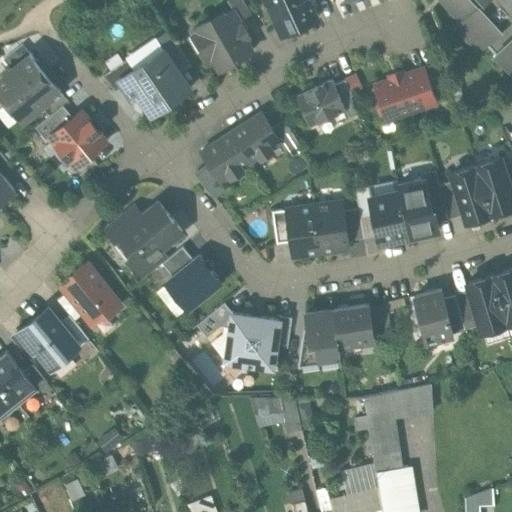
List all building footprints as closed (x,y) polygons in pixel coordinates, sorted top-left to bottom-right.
[(227,0),(234,10),(239,20),(250,14),(242,0),(227,0)] [(266,0),(282,34),(317,18),(312,6),(313,6),(310,0),(266,0)] [(511,0),(440,0),(460,21),(455,26),(479,52),(487,44),(495,52),(493,54),(511,74),(511,0)] [(209,20),(192,30),(208,57),(211,56),(219,69),(252,51),(245,39),(249,37),(239,20),(234,10),(211,23),(209,20)] [(188,61),(169,31),(156,39),(163,49),(164,48),(177,68),(188,61)] [(11,68),(30,53),(22,43),(4,58),(11,68)] [(132,99),(138,95),(151,114),(190,88),(177,68),(164,48),(163,49),(135,67),(118,79),(122,85),(132,99)] [(0,76),(0,94),(7,102),(50,68),(44,60),(36,60),(30,53),(11,68),(10,68),(5,68),(5,73),(0,76)] [(115,90),(122,85),(118,79),(135,67),(129,57),(104,74),(115,90)] [(424,67),(373,84),(380,103),(378,107),(380,114),(385,116),(386,120),(437,102),(429,80),(424,67)] [(60,91),(55,83),(55,75),(50,68),(7,102),(22,122),(35,111),(41,111),(41,106),(42,106),(60,91)] [(440,76),(429,80),(437,102),(448,98),(440,76)] [(346,109),(334,85),(332,79),(296,96),(309,126),(346,109)] [(346,80),(334,85),(346,109),(349,117),(360,112),(346,80)] [(42,106),(49,115),(63,104),(68,100),(60,91),(42,106)] [(46,140),(50,136),(50,135),(73,117),(63,104),(49,115),(35,127),(46,140)] [(50,135),(50,136),(75,166),(106,141),(81,110),(73,117),(50,135)] [(271,148),(280,142),(271,127),(261,112),(231,132),(250,161),(259,156),(261,158),(273,151),(271,148)] [(302,150),(284,119),(271,127),(280,142),(290,157),(302,150)] [(241,167),(250,161),(231,132),(201,151),(209,163),(220,181),(229,175),(231,178),(243,170),(241,167)] [(0,171),(0,172),(11,164),(0,151),(0,171)] [(476,165),(492,213),(511,206),(511,192),(502,163),(500,157),(476,165)] [(511,160),(502,163),(511,192),(511,160)] [(209,163),(194,172),(214,198),(226,190),(220,181),(209,163)] [(453,180),(464,214),(466,221),(492,213),(476,165),(451,173),(453,180)] [(431,207),(445,205),(439,185),(435,170),(422,172),(423,179),(425,178),(431,207)] [(0,203),(15,191),(0,172),(0,171),(0,203)] [(431,207),(425,178),(423,179),(398,184),(399,190),(409,237),(439,231),(435,215),(433,216),(431,207)] [(445,205),(449,219),(464,214),(453,180),(439,185),(445,205)] [(399,190),(371,196),(381,243),(409,237),(399,190)] [(342,201),(314,205),(321,252),(348,249),(347,240),(343,211),(342,201)] [(182,231),(159,203),(137,220),(113,239),(115,240),(117,238),(130,254),(128,256),(137,267),(160,249),(182,231)] [(314,205),(286,209),(291,240),(293,256),(321,252),(314,205)] [(364,238),(358,208),(343,211),(347,240),(364,238)] [(286,209),(272,211),(277,242),(291,240),(286,209)] [(113,239),(137,220),(130,211),(106,230),(113,239)] [(168,258),(162,263),(174,278),(194,261),(183,246),(168,258)] [(160,249),(137,267),(144,277),(162,263),(168,258),(160,249)] [(199,257),(194,261),(174,278),(167,283),(187,308),(219,282),(199,257)] [(62,287),(67,293),(83,313),(91,322),(104,312),(107,315),(122,303),(88,262),(73,273),(75,276),(62,287)] [(511,268),(492,275),(507,324),(511,322),(511,268)] [(482,331),(507,324),(492,275),(467,282),(469,290),(479,325),(482,331)] [(414,323),(420,327),(422,326),(426,343),(453,336),(452,333),(443,298),(441,289),(414,296),(417,309),(415,310),(412,316),(414,323)] [(455,295),(464,329),(479,325),(469,290),(454,294),(455,295)] [(69,314),(74,320),(83,313),(67,293),(58,300),(69,314)] [(443,298),(452,333),(464,330),(464,329),(455,295),(443,298)] [(232,313),(233,313),(225,302),(197,325),(207,337),(221,326),(230,328),(232,313)] [(333,310),(338,346),(373,341),(368,305),(333,310)] [(20,331),(36,349),(51,368),(77,346),(78,345),(60,322),(48,308),(20,331)] [(301,337),(298,364),(339,358),(338,346),(333,310),(305,313),(308,337),(301,337)] [(246,315),(233,313),(232,313),(230,328),(225,361),(247,364),(247,366),(250,366),(251,364),(273,368),(276,343),(279,320),(278,320),(265,318),(265,317),(246,315)] [(78,345),(77,346),(78,347),(89,339),(74,320),(69,314),(60,322),(78,345)] [(279,316),(278,320),(279,320),(276,343),(288,345),(292,318),(279,316)] [(20,331),(11,338),(26,357),(36,349),(20,331)] [(0,381),(19,405),(37,390),(23,372),(6,351),(0,356),(0,381)] [(23,372),(37,390),(38,391),(48,384),(32,364),(23,372)] [(0,419),(19,405),(0,381),(0,419)] [(432,411),(431,387),(364,397),(375,470),(400,466),(393,417),(432,411)] [(286,392),(257,394),(258,422),(287,421),(286,392)] [(413,511),(407,465),(400,466),(375,470),(378,485),(381,508),(381,511),(413,511)] [(332,511),(366,511),(381,508),(378,485),(329,499),(332,511)] [(191,502),(194,511),(222,511),(215,492),(191,502)] [(480,511),(480,492),(465,497),(465,511),(480,511)]
